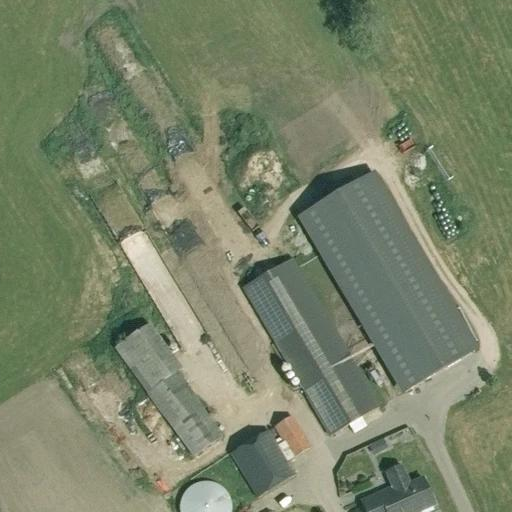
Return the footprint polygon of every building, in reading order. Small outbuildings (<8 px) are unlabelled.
[(479,351),(374,173),(320,205),(296,219),(401,397),(479,351)] [(378,409),(289,262),(243,291),(331,437),(378,409)] [(221,439),(177,375),(184,370),(152,324),(117,348),(193,458),(221,439)] [(287,464),(310,449),(291,419),(275,429),(284,444),(277,448),(267,433),(230,457),(258,500),(295,477),(287,464)] [(401,468),(385,475),(391,488),(360,502),(364,511),(423,511),(434,507),(422,479),(409,485),(401,468)] [(211,490),(208,488),(204,486),(199,486),(195,486),(191,487),(187,489),(183,492),(180,495),(178,498),(176,502),(176,506),(175,511),(221,511),(222,508),(221,503),(220,499),(218,496),(215,492),(211,490)]
